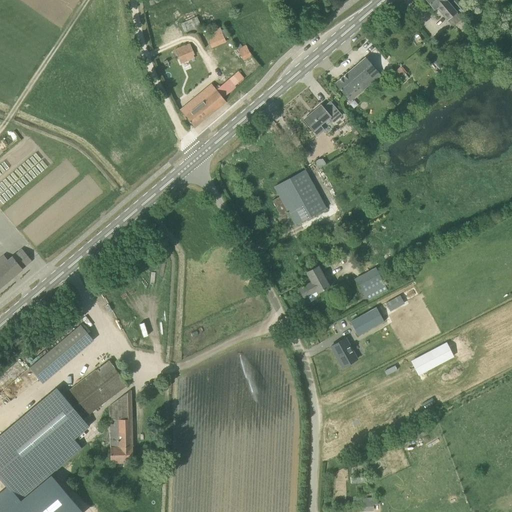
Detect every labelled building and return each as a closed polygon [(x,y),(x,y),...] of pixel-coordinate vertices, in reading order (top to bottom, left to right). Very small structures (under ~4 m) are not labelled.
[(456,11),(446,0),(426,0),(434,10),(438,7),(447,18),(456,11)] [(151,29),(185,14),(180,3),(146,18),(151,29)] [(185,32),(201,25),(197,16),(181,23),(185,32)] [(212,48),(226,42),(221,30),(207,36),(212,48)] [(182,64),(189,62),(187,58),(195,55),(190,43),(176,49),(182,64)] [(244,60),(252,55),(245,45),(237,49),(244,60)] [(362,90),(381,74),(365,57),(365,58),(335,83),(346,97),(359,86),(362,90)] [(400,65),(393,72),(398,79),(406,72),(400,65)] [(224,97),(245,78),(238,70),(217,89),(224,97)] [(194,128),(226,102),(212,85),(180,110),(184,116),(194,128)] [(342,115),(330,101),(323,107),(321,105),(303,120),(313,131),(328,119),(330,122),(334,122),(342,115)] [(295,225),(326,208),(305,170),(274,186),(279,196),(272,201),(281,217),(288,212),(295,225)] [(31,261),(23,251),(14,259),(12,257),(8,261),(4,256),(0,259),(0,287),(22,269),(31,261)] [(318,293),(330,286),(318,266),(307,272),(312,282),(303,286),(301,287),(302,287),(299,289),(304,298),(316,290),(318,293)] [(367,300),(388,289),(376,267),(355,278),(367,300)] [(401,294),(386,302),(390,310),(405,302),(401,294)] [(358,336),(384,321),(376,307),(350,322),(358,336)] [(83,324),(29,365),(42,382),(95,340),(83,324)] [(330,346),(342,367),(357,359),(345,338),(330,346)] [(444,341),(408,359),(415,373),(451,355),(444,341)] [(90,414),(120,390),(128,384),(109,361),(71,390),(90,414)] [(90,425),(60,385),(0,429),(0,472),(11,487),(17,495),(47,472),(81,447),(74,437),(90,425)] [(389,386),(364,399),(371,412),(396,399),(389,386)] [(108,407),(110,462),(132,462),(130,390),(108,407)] [(0,511),(80,511),(51,477),(47,472),(17,495),(11,487),(0,495),(0,511)] [(354,510),(373,510),(373,498),(354,499),(354,510)]
